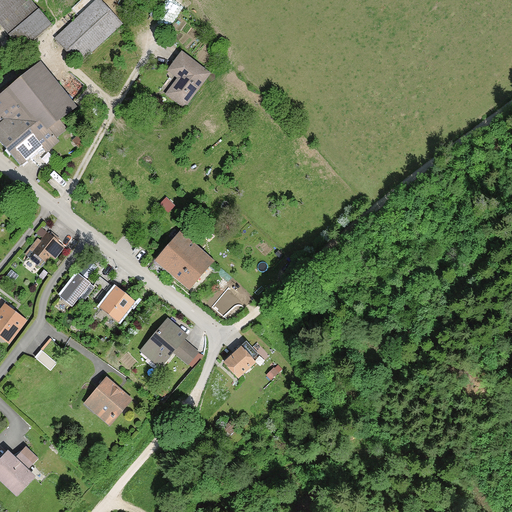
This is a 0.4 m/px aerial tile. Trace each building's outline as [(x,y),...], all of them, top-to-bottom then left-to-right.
[(30,0),(0,0),(0,22),(24,51),(53,27),(30,0)] [(99,0),(96,0),(56,38),(82,65),(124,25),(99,0)] [(212,74),(183,52),(168,71),(179,79),(167,95),(186,109),(212,74)] [(78,108),(41,62),(0,95),(0,139),(21,165),(42,148),(46,153),(70,133),(61,122),(78,108)] [(217,260),(181,232),(155,264),(191,292),(217,260)] [(38,240),(25,255),(31,260),(35,255),(46,264),(51,258),(56,262),(67,250),(49,233),(41,242),(38,240)] [(0,310),(0,336),(11,345),(28,322),(5,305),(0,310)] [(190,335),(169,319),(141,355),(163,372),(174,357),(189,368),(200,352),(186,341),(190,335)] [(243,346),(225,363),(240,380),(259,364),(243,346)] [(271,365),(264,372),(269,378),(276,371),(271,365)] [(134,399),(107,377),(84,405),(110,427),(134,399)] [(9,450),(0,459),(0,480),(19,498),(38,477),(30,470),(40,459),(27,447),(17,458),(9,450)]
